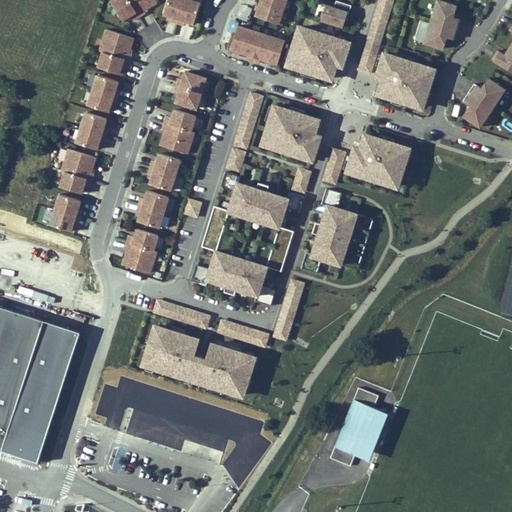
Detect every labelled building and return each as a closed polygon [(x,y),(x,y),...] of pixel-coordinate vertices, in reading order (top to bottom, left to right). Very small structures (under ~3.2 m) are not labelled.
[(128,0),(112,0),(110,1),(122,20),(126,18),(129,16),(132,20),(138,16),(128,0)] [(155,0),(128,0),(138,16),(145,12),(143,10),(147,8),(156,2),(155,0)] [(185,0),(169,0),(164,15),(169,16),(172,17),(171,21),(178,24),(185,0)] [(202,3),(190,0),(185,0),(178,24),(186,26),(187,22),(190,23),(195,25),(202,3)] [(281,24),(288,0),(261,0),(256,16),(281,24)] [(372,76),(396,0),(380,0),(358,72),(372,76)] [(457,6),(437,0),(436,0),(423,44),(443,50),(446,39),(455,41),(461,21),(453,18),(457,6)] [(335,9),(350,14),(352,7),(337,3),(335,9)] [(322,24),(344,30),(350,14),(335,9),(328,7),(322,24)] [(284,39),(238,26),(231,50),(276,64),(284,39)] [(511,73),(511,26),(508,34),(511,36),(511,43),(506,55),(498,51),(492,63),(511,73)] [(107,29),(100,51),(103,52),(130,60),(132,53),(130,52),(131,49),(134,38),(107,29)] [(345,73),(354,46),(300,29),(286,70),(335,85),(340,71),(345,73)] [(103,52),(99,67),(120,74),(121,69),(122,66),(128,67),(130,60),(103,52)] [(426,115),(440,73),(386,55),(378,78),(384,80),(378,99),(426,115)] [(202,96),(207,81),(186,74),(185,78),(184,82),(180,81),(178,88),(202,96)] [(97,75),(92,91),(117,98),(120,91),(116,90),(117,86),(118,82),(97,75)] [(480,129),(506,90),(487,78),(480,88),(476,84),(463,103),(468,106),(462,116),(480,129)] [(198,111),(202,96),(178,88),(175,95),(179,96),(178,100),(176,105),(198,111)] [(92,91),(88,106),(109,112),(110,108),(111,104),(115,106),(117,98),(92,91)] [(265,97),(251,93),(235,146),(249,150),(265,97)] [(262,149),(316,166),(324,139),(318,137),(323,122),(275,107),(262,149)] [(192,132),(197,117),(175,110),(174,115),(173,118),(168,117),(166,124),(192,132)] [(85,113),(81,128),(106,136),(108,129),(104,128),(105,124),(107,120),(85,113)] [(188,155),(195,133),(192,132),(166,124),(163,131),(166,132),(164,135),(161,146),(188,155)] [(81,128),(76,144),(97,150),(98,146),(99,142),(103,143),(106,136),(81,128)] [(401,194),(414,151),(365,136),(361,151),(355,149),(346,178),(401,194)] [(337,186),(348,152),(334,148),(323,182),(337,186)] [(248,153),(234,149),(228,170),(242,174),(248,153)] [(68,151),(62,173),(65,174),(91,182),(94,175),(91,174),(92,170),(96,159),(68,151)] [(177,176),(182,161),(160,154),(159,159),(158,162),(154,161),(152,168),(177,176)] [(172,191),(177,176),(152,168),(150,176),(153,177),(152,180),(151,185),(172,191)] [(306,195),(313,172),(300,168),(292,191),(306,195)] [(65,174),(60,189),(81,195),(83,191),(84,187),(89,189),(91,182),(65,174)] [(281,229),(286,210),(300,215),(305,199),(290,195),(288,200),(268,194),(270,189),(259,185),(258,191),(240,185),(241,179),(226,175),(221,190),(235,194),(230,213),(229,216),(280,232),(281,229)] [(165,214),(170,198),(148,192),(147,196),(146,200),(142,199),(140,206),(165,214)] [(59,196),(54,211),(79,219),(81,211),(77,210),(78,207),(80,202),(59,196)] [(203,204),(189,200),(185,215),(198,219),(203,204)] [(36,214),(49,216),(50,208),(38,206),(36,214)] [(160,229),(165,214),(140,206),(137,213),(141,214),(140,218),(139,222),(160,229)] [(345,272),(362,217),(330,207),(312,262),(345,272)] [(229,216),(230,213),(214,208),(202,247),(218,252),(229,216)] [(54,211),(49,226),(70,233),(71,228),(73,225),(76,226),(79,219),(54,211)] [(154,251),(159,236),(137,229),(136,234),(135,237),(130,236),(127,243),(154,251)] [(282,272),(294,233),(281,229),(280,232),(269,268),(270,268),(282,272)] [(150,274),(157,252),(154,251),(127,243),(125,250),(128,251),(126,254),(123,265),(150,274)] [(264,288),(270,268),(269,268),(218,252),(212,271),(199,267),(194,283),(273,307),(278,292),(264,288)] [(307,284),(292,279),(274,338),(288,343),(307,284)] [(213,317),(158,299),(153,314),(208,331),(213,317)] [(83,335),(0,308),(0,453),(39,466),(83,335)] [(272,335),(222,319),(218,334),(267,350),(272,335)] [(156,328),(143,370),(246,403),(260,361),(213,346),(208,363),(198,360),(203,343),(156,328)] [(378,394),(357,386),(330,457),(351,465),(355,454),(367,458),(386,411),(373,406),(378,394)]
